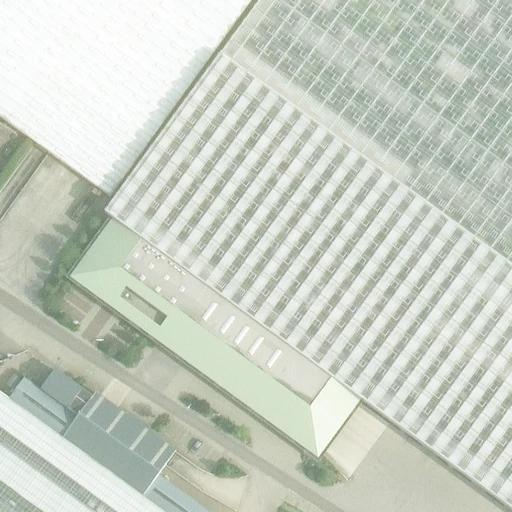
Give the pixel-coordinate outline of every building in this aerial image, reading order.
[(0,0),(0,118),(28,137),(35,142),(49,152),(112,195),(252,1),(252,0),(0,0)] [(511,0),(259,0),(104,214),(111,219),(360,401),(511,511),(511,0)] [(111,219),(68,278),(317,460),(360,401),(111,219)] [(23,381),(9,400),(162,511),(204,511),(158,477),(174,455),(95,399),(93,402),(90,401),(56,376),(42,395),(23,381)] [(0,511),(162,511),(9,400),(0,393),(0,511)]
